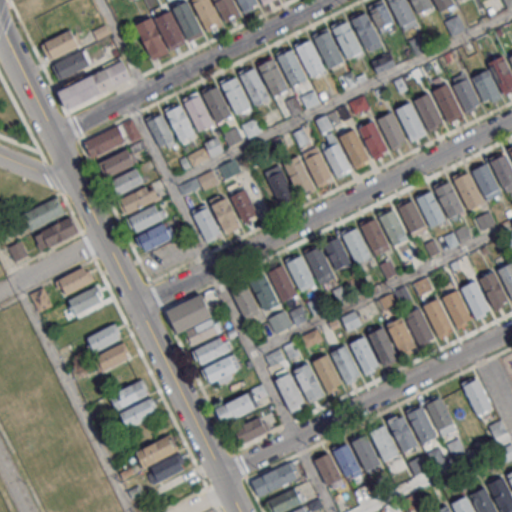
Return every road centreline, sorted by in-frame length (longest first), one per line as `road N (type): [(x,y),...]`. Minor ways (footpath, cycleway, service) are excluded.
road 1 (residential): [(238,511),(2,39)]
road 2 (residential): [(136,306),(511,118)]
road 3 (residential): [(511,330),(236,467),(224,483)]
road 4 (residential): [(328,0),(53,137)]
